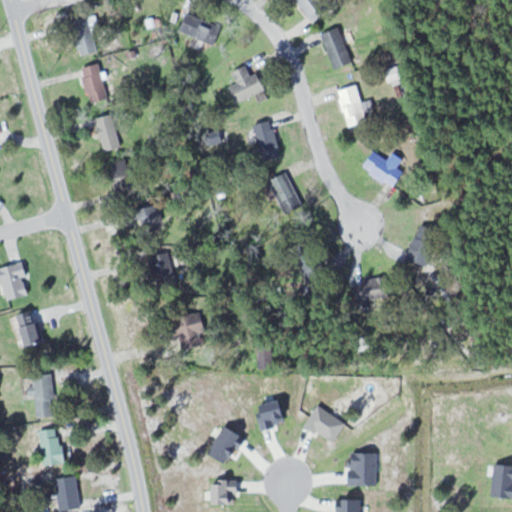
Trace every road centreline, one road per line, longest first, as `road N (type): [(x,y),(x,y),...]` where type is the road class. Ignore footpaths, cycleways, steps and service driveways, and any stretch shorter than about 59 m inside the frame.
road 1 (residential): [(145,511),(136,451),(10,0)]
road 2 (residential): [(13,11),(49,0),(252,6),(296,68),(315,150),(362,227)]
